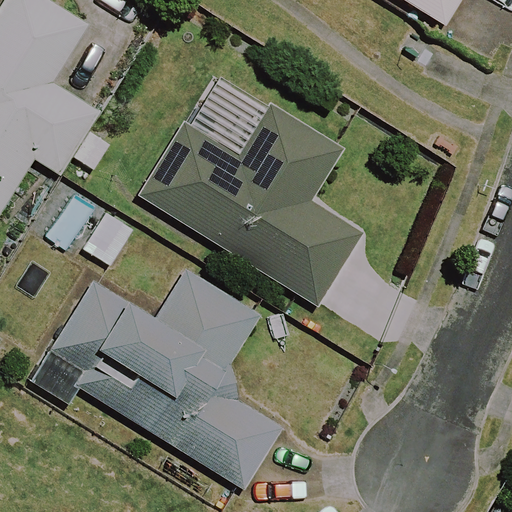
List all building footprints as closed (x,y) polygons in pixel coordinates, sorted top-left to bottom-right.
[(78,28),(31,0),(0,0),(0,204),(25,162),(52,178),(89,115),(43,88),(78,28)] [(389,0),(436,29),(454,0),(389,0)] [(335,153),(262,109),(230,162),(174,128),(130,202),(310,311),(355,237),(304,206),(335,153)] [(109,145),(85,131),(64,165),(89,180),(109,145)] [(126,234),(97,215),(73,252),(101,271),(126,234)] [(250,318),(177,275),(149,322),(85,285),(25,388),(61,409),(70,394),(237,492),(272,433),(206,395),(250,318)] [(275,511),(242,492),(229,511),(275,511)]
